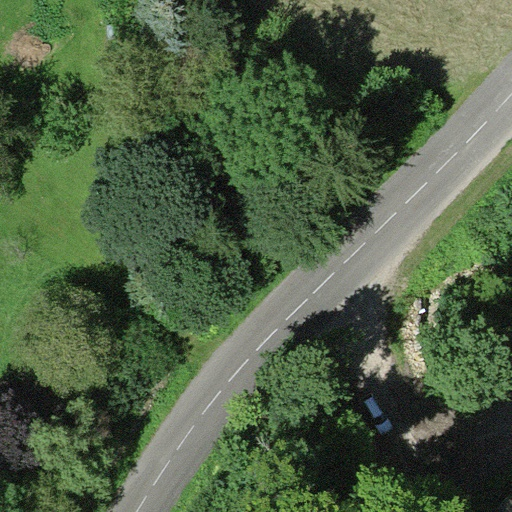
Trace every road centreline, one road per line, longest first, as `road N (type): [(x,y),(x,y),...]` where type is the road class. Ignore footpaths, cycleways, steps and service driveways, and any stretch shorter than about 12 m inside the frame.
road 1 (tertiary): [(511,98),(263,327),(179,426),(124,511)]
road 2 (track): [(511,422),(430,448),(339,258)]
